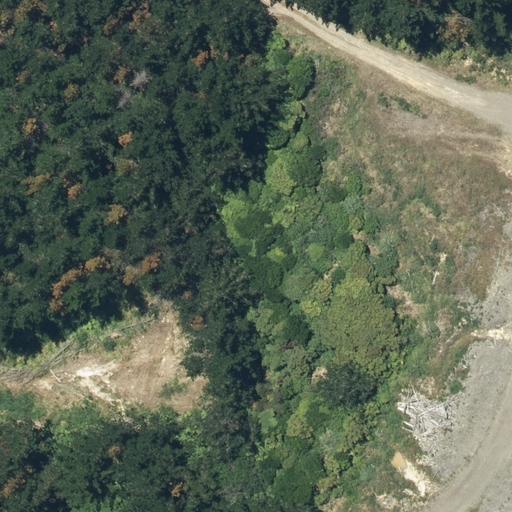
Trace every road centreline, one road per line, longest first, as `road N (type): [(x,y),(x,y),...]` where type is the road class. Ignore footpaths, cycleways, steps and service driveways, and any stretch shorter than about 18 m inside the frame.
road 1 (track): [(511,118),(364,57),(276,0)]
road 2 (track): [(511,377),(441,486),(396,511)]
